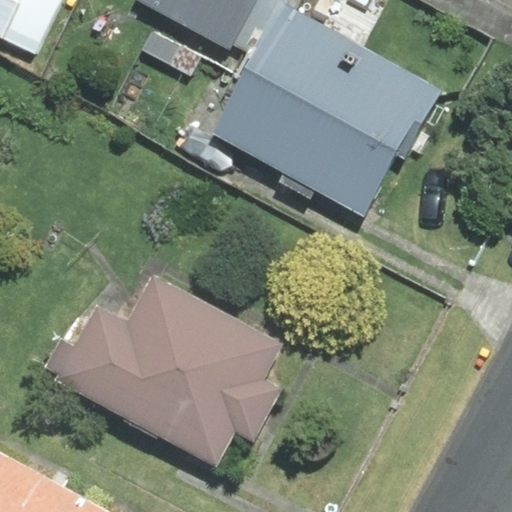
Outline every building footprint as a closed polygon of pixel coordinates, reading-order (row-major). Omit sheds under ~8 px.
[(7,0),(0,0),(0,33),(46,59),(78,0),(19,0),(17,5),(7,0)] [(160,0),(250,49),(277,0),(160,0)] [(463,86),(302,2),(236,128),(397,212),(463,86)] [(83,323),(59,368),(236,464),(255,430),(272,439),(293,401),(281,395),(309,346),(172,272),(145,321),(118,306),(103,334),(83,323)] [(149,511),(0,439),(0,511),(149,511)]
